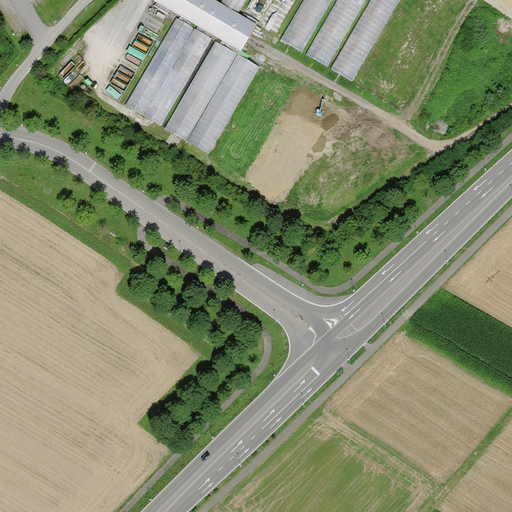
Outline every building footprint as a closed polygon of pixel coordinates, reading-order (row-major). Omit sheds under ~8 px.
[(153,0),(153,1),(241,52),(257,24),(238,13),(222,3),(216,0),(153,0)] [(223,0),(222,3),(238,13),(245,0),(223,0)] [(304,0),(282,40),(301,51),(330,0),(304,0)] [(363,0),(338,0),(309,54),(328,65),(363,0)] [(372,0),(333,69),(352,80),(398,0),(372,0)] [(211,39),(176,18),(125,105),(161,126),(211,39)] [(216,42),(166,127),(209,153),(259,67),(216,42)]
